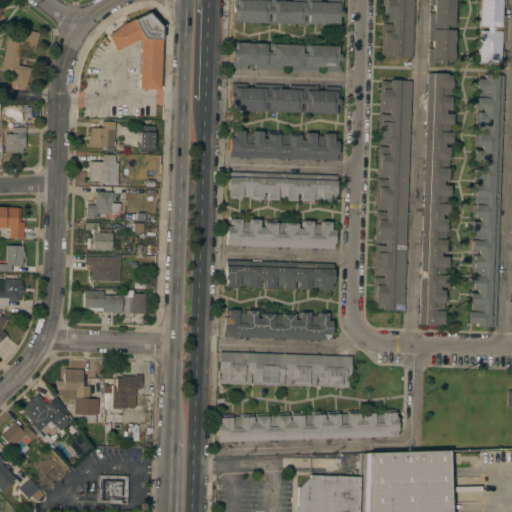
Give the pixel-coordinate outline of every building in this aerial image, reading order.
[(233,21),(234,12),(233,12),(233,0),(284,0),(284,1),(291,1),(291,0),(319,0),(319,1),(327,2),(327,0),(341,0),(341,16),(340,16),(340,25),(233,21)] [(413,0),(411,57),(390,56),(390,54),(380,54),(381,23),(391,24),(391,22),(381,21),(381,0),(413,0)] [(456,0),(454,62),(444,62),(444,63),(427,63),(427,48),(432,48),(432,40),(427,40),(428,12),(434,13),(434,5),(429,4),(429,0),(456,0)] [(505,0),(505,6),(501,6),(501,15),(505,15),(504,42),(500,42),(500,50),(504,50),(503,65),(485,64),(485,63),(476,63),(478,0),(505,0)] [(160,26),(159,39),(160,39),(158,91),(137,90),(140,43),(137,39),(114,52),(104,35),(146,11),(160,26)] [(0,65),(7,35),(21,38),(23,29),(38,32),(34,51),(20,48),(17,64),(30,67),(25,86),(10,82),(12,73),(0,70),(0,65)] [(325,71),(325,67),(317,67),(317,71),(289,70),(289,65),(281,65),(281,69),(253,69),(253,65),(246,64),(246,69),(231,68),(231,50),(233,50),(233,41),(339,45),(338,54),(340,54),(339,72),(325,71)] [(426,72),(446,73),(446,75),(453,75),(453,88),(451,88),(451,95),(452,95),(452,109),(447,109),(447,111),(452,112),(452,123),(449,123),(449,132),(451,132),(451,142),(445,142),(445,146),(451,146),(450,159),(448,159),(448,167),(450,167),(450,181),(443,180),(443,184),(450,184),(450,196),(447,195),(446,203),(449,203),(448,214),(442,214),(442,218),(448,218),(448,231),(445,231),(445,239),(448,239),(447,252),(441,252),(440,255),(447,255),(447,267),(444,267),(444,275),(447,275),(446,286),(439,286),(439,289),(446,290),(445,303),(443,302),(443,310),(445,311),(445,323),(437,323),(437,325),(418,324),(426,72)] [(494,327),(475,326),(475,322),(468,321),(468,312),(471,312),(471,303),(469,303),(469,293),(476,293),(476,289),(469,288),(470,275),(471,275),(471,268),(470,268),(470,254),(477,255),(477,250),(470,250),(470,240),(473,240),(473,232),(470,232),(471,221),(478,221),(478,217),(471,217),(472,204),(474,204),(474,196),(472,196),(473,183),(480,183),(480,179),(472,179),(473,168),(476,168),(476,160),(473,160),(473,150),(480,150),(481,145),(473,145),(474,134),(477,134),(477,124),(474,124),(475,111),(482,112),(482,107),(475,107),(475,97),(478,97),(478,89),(475,89),(476,78),(483,79),(484,75),(503,75),(494,327)] [(402,310),(381,309),(382,307),(371,307),(372,277),(383,277),(383,274),(373,274),(374,245),(384,245),(384,242),(374,242),(375,211),(385,212),(385,210),(375,209),(376,179),(386,179),(386,177),(376,176),(377,146),(387,146),(388,144),(377,143),(378,113),(388,114),(389,111),(378,111),(379,81),(389,81),(389,80),(410,80),(402,310)] [(231,110),(231,101),(230,101),(230,83),(245,83),(245,88),(253,88),(253,84),(281,84),(281,89),(288,89),(288,85),(317,86),(317,91),(324,91),(324,86),(339,87),(338,104),(337,104),(337,113),(231,110)] [(87,135),(89,135),(89,127),(90,127),(90,118),(104,118),(104,121),(113,121),(113,152),(105,151),(105,147),(87,147),(87,135)] [(4,134),(11,133),(11,127),(25,127),(25,133),(24,133),(24,147),(21,147),(22,153),(4,153),(4,134)] [(154,150),(137,149),(138,127),(154,127),(154,150)] [(228,156),(229,137),(233,137),(233,130),(244,130),(244,133),(251,133),(251,131),(262,131),(261,138),(266,138),(266,131),(279,131),(279,134),(287,134),(287,132),(301,132),(301,139),(305,139),(305,132),(315,133),(315,135),(323,135),(323,133),(333,133),(333,141),(337,141),(336,160),(228,156)] [(117,185),(104,184),(104,183),(100,182),(100,181),(88,180),(88,171),(87,171),(87,161),(101,162),(101,154),(114,155),(114,162),(118,162),(117,185)] [(336,175),(335,194),(334,194),(334,202),(320,201),(321,199),(312,199),(312,201),(299,201),(300,193),(296,193),(296,200),(285,200),(285,198),(277,197),(277,200),(265,199),(265,192),(262,192),(262,199),(249,199),(249,196),(241,196),(241,198),(228,198),(229,191),(227,191),(228,171),(336,175)] [(85,204),(94,205),(95,191),(112,192),(111,202),(119,203),(119,212),(111,212),(111,213),(93,212),(93,218),(84,218),(85,204)] [(8,228),(0,227),(0,206),(19,208),(19,221),(23,221),(22,238),(8,238),(8,228)] [(225,245),(226,225),(230,226),(230,218),(241,219),(241,221),(248,221),(248,219),(259,219),(259,227),(263,227),(263,219),(276,220),(276,222),(284,223),(284,220),(297,220),(297,228),(300,228),(300,220),(312,221),(312,224),(320,224),(320,221),(331,221),(331,229),(334,229),(333,249),(225,245)] [(111,250),(88,249),(88,237),(91,237),(92,233),(89,233),(90,229),(84,229),(84,222),(111,223),(111,250)] [(0,270),(0,264),(4,264),(5,245),(22,246),(22,251),(24,251),(23,257),(22,257),(21,265),(10,265),(10,271),(0,270)] [(102,281),(102,283),(91,283),(91,280),(90,280),(90,265),(83,264),(83,256),(110,256),(110,264),(111,264),(111,281),(102,281)] [(333,263),(332,282),(331,282),(330,290),(318,290),(318,287),(309,287),(309,289),(297,289),(297,282),(293,281),(293,289),(282,289),(282,286),(274,286),(274,289),(262,288),(262,281),(259,281),(259,288),(247,287),(247,285),(238,285),(238,287),(226,286),(226,279),(224,279),(225,260),(333,263)] [(7,299),(7,305),(0,305),(0,275),(3,276),(3,278),(20,279),(19,285),(22,285),(22,293),(19,293),(19,300),(7,299)] [(101,312),(101,311),(87,310),(87,307),(82,307),(83,290),(102,291),(102,295),(120,295),(120,289),(132,290),(132,293),(144,293),(143,313),(126,312),(126,297),(121,296),(121,312),(101,312)] [(222,336),(223,317),(227,317),(227,309),(238,310),(237,312),(245,313),(245,310),(256,310),(256,318),(260,318),(260,310),(273,311),(273,313),(281,314),(281,311),(294,312),(293,319),(298,319),(299,312),(309,312),(309,315),(317,315),(317,313),(327,313),(327,320),(331,320),(330,340),(222,336)] [(350,356),(350,376),(348,376),(347,387),(317,386),(317,375),(315,375),(315,386),(284,385),(285,374),(282,374),(282,385),(252,384),(253,373),(250,373),(250,384),(219,383),(220,372),(217,372),(218,351),(350,356)] [(63,368),(82,369),(82,386),(89,386),(88,398),(96,399),(102,398),(104,422),(95,423),(80,422),(74,414),(73,414),(74,392),(81,392),(81,390),(70,390),(70,394),(62,394),(63,368)] [(140,388),(134,388),(134,403),(122,403),(123,395),(115,395),(115,378),(120,378),(120,375),(134,376),(134,374),(141,374),(140,388)] [(20,408),(36,394),(46,404),(55,396),(67,413),(64,415),(69,421),(60,430),(49,420),(38,431),(31,424),(33,421),(20,408)] [(217,441),(216,422),(218,422),(218,415),(231,414),(231,416),(239,416),(239,414),(252,414),(252,419),(254,419),(254,413),(267,413),(267,416),(275,415),(275,413),(288,412),(288,419),(290,419),(290,412),(302,412),(302,414),(310,414),(310,412),(323,411),(323,417),(325,417),(325,411),(338,411),(338,413),(346,413),(346,411),(359,410),(359,416),(361,416),(361,410),(374,410),(374,411),(381,411),(381,410),(394,409),(395,416),(397,416),(397,436),(217,441)] [(0,435),(0,433),(13,421),(21,429),(25,425),(35,435),(24,445),(19,440),(10,447),(0,435)] [(66,442),(77,433),(88,447),(78,456),(66,442)] [(363,511),(366,453),(446,451),(448,511),(363,511)] [(0,489),(0,457),(2,459),(0,460),(0,462),(14,477),(1,490),(0,489)] [(295,511),(296,487),(299,487),(309,477),(309,474),(359,476),(357,511),(295,511)] [(127,476),(125,503),(108,503),(108,499),(99,499),(99,496),(98,496),(98,485),(97,485),(97,475),(127,476)] [(27,498),(17,488),(29,478),(38,488),(27,498)]
